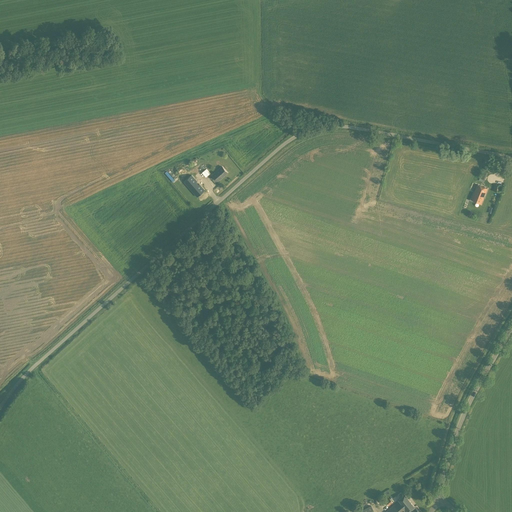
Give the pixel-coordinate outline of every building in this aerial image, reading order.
[(218,181),(227,173),(222,166),(212,175),(218,181)] [(206,177),(210,173),(206,169),(202,172),(206,177)] [(485,180),(488,173),(483,170),(479,178),(485,180)] [(192,175),(184,182),(197,197),(205,190),(199,184),(196,182),(197,181),(192,175)] [(501,192),(502,185),(494,184),(493,191),(501,192)] [(481,204),(487,189),(477,185),(471,200),(481,204)] [(398,500),(399,501),(385,511),(406,511),(407,511),(408,511),(414,507),(405,495),(398,500)]
